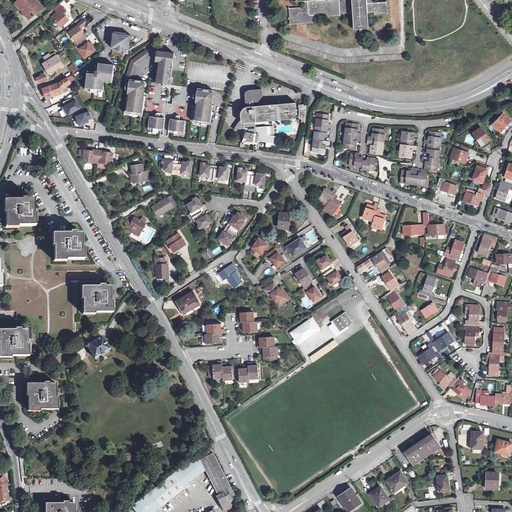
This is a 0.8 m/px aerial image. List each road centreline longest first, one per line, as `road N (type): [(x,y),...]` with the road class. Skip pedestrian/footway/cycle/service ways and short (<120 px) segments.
road 1 (tertiary): [(56,139),(154,305),(256,507)]
road 2 (secondary): [(162,21),(358,103),(406,107)]
road 3 (secondary): [(406,107),(357,95),(166,14)]
road 4 (residential): [(56,134),(279,160)]
road 5 (residential): [(279,160),(477,223)]
road 6 (residential): [(286,173),(401,346)]
road 7 (residential): [(299,505),(445,413)]
